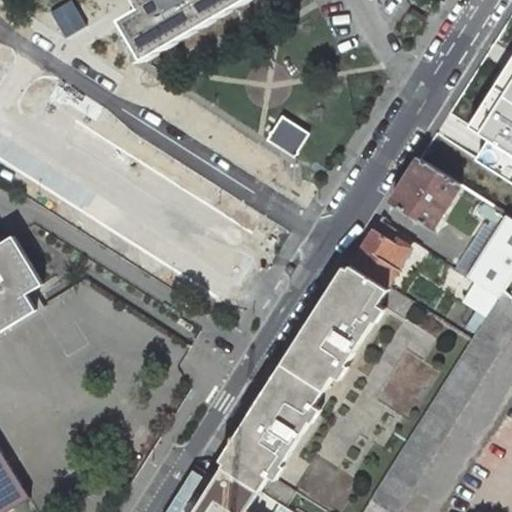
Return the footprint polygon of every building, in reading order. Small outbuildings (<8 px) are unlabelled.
[(146,0),(150,6),(130,18),(153,57),(250,0),(146,0)] [(412,10),(407,18),(418,24),(423,17),(412,10)] [(511,14),(493,44),(511,55),(511,14)] [(474,118),(496,128),(506,113),(486,101),(497,83),(477,70),(454,105),(474,118)] [(263,140),(291,157),(307,132),(279,115),(263,140)] [(511,178),(511,138),(496,128),(460,185),(461,186),(494,206),(511,178)] [(460,185),(420,160),(392,203),(435,228),(461,186),(460,185)] [(508,214),(468,277),(477,283),(500,298),(505,290),(511,278),(511,217),(508,215),(508,214)] [(388,260),(399,244),(375,229),(352,265),(388,287),(398,272),(398,271),(391,267),(393,263),(388,260)] [(0,331),(37,309),(28,293),(44,283),(15,236),(0,244),(0,331)] [(399,244),(388,260),(393,263),(391,267),(398,271),(411,252),(399,244)] [(388,287),(352,265),(224,466),(262,490),(391,289),(388,287)] [(500,298),(477,283),(467,298),(490,313),(500,298)] [(398,511),(511,330),(511,296),(505,290),(500,298),(490,313),(473,340),(372,499),(391,511),(398,511)] [(0,511),(6,511),(31,498),(0,447),(0,511)] [(262,490),(224,466),(196,509),(200,511),(224,511),(235,495),(248,503),(249,501),(266,511),(271,511),(279,500),(262,490)]
